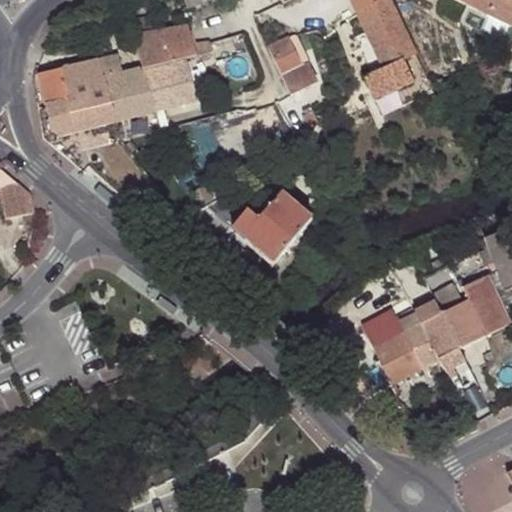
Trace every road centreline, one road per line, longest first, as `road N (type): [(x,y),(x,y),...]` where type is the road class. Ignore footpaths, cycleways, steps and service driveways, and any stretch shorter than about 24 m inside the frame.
road 1 (secondary): [(95,220),(228,325),(395,475)]
road 2 (residential): [(0,325),(55,280),(95,220)]
road 3 (secondary): [(0,123),(95,220)]
